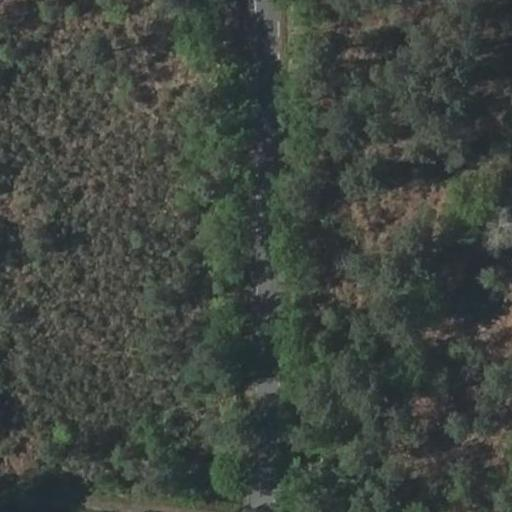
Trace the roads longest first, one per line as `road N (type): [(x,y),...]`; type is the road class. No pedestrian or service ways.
road 1 (unclassified): [(263,0),(266,511)]
road 2 (track): [(0,501),(163,511)]
